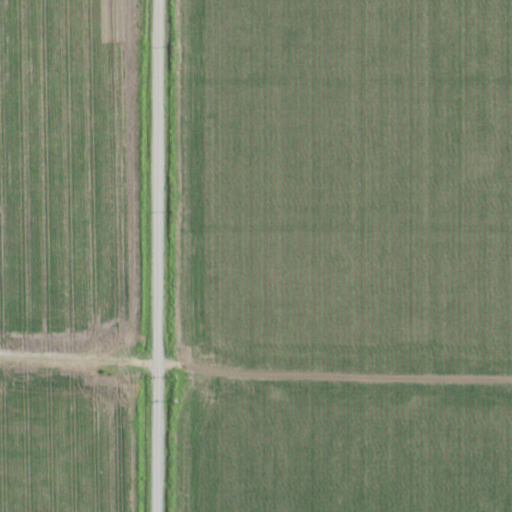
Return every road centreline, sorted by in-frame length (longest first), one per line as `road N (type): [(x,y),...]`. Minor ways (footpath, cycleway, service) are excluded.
road 1 (track): [(0,361),(511,372)]
road 2 (track): [(118,511),(126,0)]
road 3 (track): [(195,511),(196,0)]
road 4 (residential): [(155,511),(155,0)]
